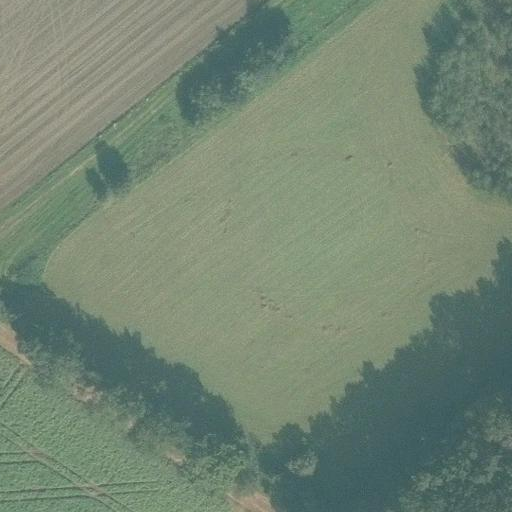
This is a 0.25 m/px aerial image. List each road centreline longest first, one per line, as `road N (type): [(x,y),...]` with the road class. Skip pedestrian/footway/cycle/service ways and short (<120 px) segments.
road 1 (track): [(289,0),(0,229)]
road 2 (track): [(265,511),(0,335)]
